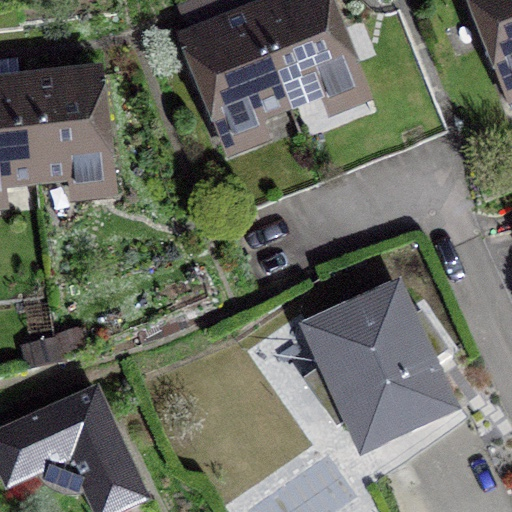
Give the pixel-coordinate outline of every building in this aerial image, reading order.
[(175,0),(189,36),(219,23),(268,3),(274,0),(175,0)] [(371,102),(328,0),(274,0),(268,3),(219,23),(189,36),(175,41),(226,165),(271,147),(265,131),(322,107),(328,120),(371,102)] [(511,0),(462,0),(508,111),(511,109),(511,0)] [(118,204),(103,73),(57,78),(0,84),(0,217),(9,216),(7,198),(70,190),(72,210),(118,204)] [(358,459),(461,414),(404,284),(301,329),(358,459)] [(92,511),(126,511),(146,504),(98,390),(0,430),(0,483),(2,490),(71,461),(92,511)]
